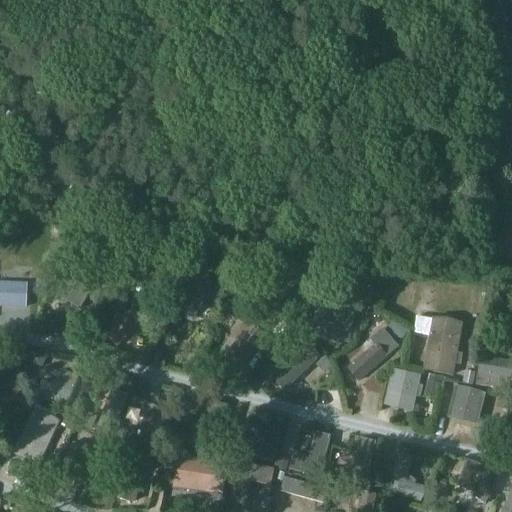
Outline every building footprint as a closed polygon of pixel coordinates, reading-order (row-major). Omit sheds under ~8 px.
[(491,267),(511,281),(511,248),(506,245),(491,267)] [(56,294),(80,309),(93,288),(68,273),(56,294)] [(175,303),(203,312),(211,284),(184,275),(175,303)] [(0,282),(0,307),(24,309),(24,306),(25,284),(0,282)] [(348,344),(353,313),(321,307),(318,321),(321,321),(318,338),(348,344)] [(143,322),(131,309),(105,334),(117,347),(143,322)] [(264,336),(268,331),(254,318),(249,323),(246,320),(231,338),(237,343),(227,354),(241,366),(265,338),(264,336)] [(452,376),(460,325),(416,318),(414,334),(428,336),(423,372),(452,376)] [(272,350),(285,337),(278,330),(266,343),(272,350)] [(358,382),(397,348),(382,330),(370,341),(374,346),(347,370),(358,382)] [(307,346),(273,379),(285,392),(319,358),(307,346)] [(511,363),(495,360),(495,357),(480,354),(475,386),(484,387),(484,389),(487,389),(487,387),(508,391),(509,380),(511,379),(511,363)] [(0,361),(0,400),(21,391),(5,358),(0,361)] [(384,405),(412,411),(419,377),(392,371),(384,405)] [(65,409),(78,378),(64,373),(58,389),(42,382),(36,396),(65,409)] [(448,417),(476,424),(484,395),(455,388),(448,417)] [(111,439),(128,396),(112,390),(95,432),(111,439)] [(232,410),(195,404),(187,439),(222,447),(232,410)] [(13,454),(38,466),(59,422),(33,410),(13,454)] [(139,439),(165,446),(172,418),(147,411),(139,439)] [(236,452),(273,463),(281,433),(267,429),(263,445),(240,438),(236,452)] [(330,438),(315,435),(309,460),(292,456),(289,471),(320,479),(330,438)] [(375,443),(360,440),(350,482),(365,486),(375,443)] [(87,450),(72,444),(58,482),(72,488),(87,450)] [(118,499),(134,502),(144,459),(128,455),(118,499)] [(174,488),(222,495),(226,464),(178,456),(174,488)] [(388,495),(420,502),(423,488),(405,484),(411,459),(397,456),(388,495)] [(457,488),(488,499),(498,472),(468,461),(457,488)] [(268,486),(271,468),(239,462),(230,502),(242,505),(247,481),(268,486)] [(285,479),(281,493),(322,505),(326,490),(325,490),(286,479),(285,479)] [(511,511),(511,491),(502,511),(511,511)] [(357,511),(371,511),(375,497),(361,494),(357,511)]
